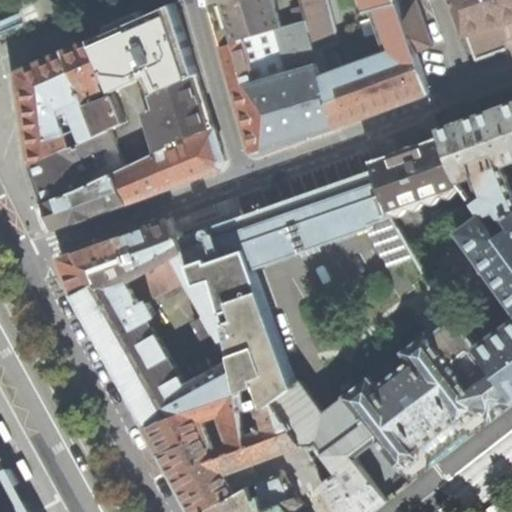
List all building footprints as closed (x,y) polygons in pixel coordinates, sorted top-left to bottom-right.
[(214,24),(221,48),(244,42),(245,38),(283,27),(275,0),(222,0),(209,4),(214,24)] [(300,0),(306,21),(307,21),(309,31),(314,50),(323,47),(339,42),(327,0),(300,0)] [(364,0),(368,12),(373,11),(386,49),(387,48),(388,51),(329,72),(322,75),(337,126),(359,118),(430,93),(416,53),(414,45),(415,45),(401,5),(401,3),(400,3),(398,0),(364,0)] [(414,45),(416,53),(435,46),(418,0),(413,0),(401,5),(415,45),(414,45)] [(511,0),(454,0),(466,35),(511,18),(511,0)] [(146,113),(158,152),(167,148),(172,145),(172,142),(215,127),(209,104),(204,88),(190,45),(175,3),(130,23),(92,40),(109,78),(116,95),(148,79),(157,109),(146,113)] [(228,74),(250,153),(272,146),(306,136),(337,126),(322,75),(321,75),(314,50),(309,31),(307,21),(306,21),(283,27),(245,38),(244,42),(221,48),(228,74)] [(77,46),(65,51),(82,91),(100,134),(110,129),(127,122),(116,95),(95,103),(93,98),(94,95),(107,90),(103,81),(109,78),(92,40),(77,46)] [(331,70),(323,47),(314,50),(321,75),(322,75),(329,72),(329,70),(331,70)] [(25,122),(31,164),(70,147),(100,134),(82,91),(65,51),(39,63),(17,73),(25,122)] [(511,103),(476,117),(439,130),(441,136),(460,180),(476,176),(482,194),(474,199),(476,202),(485,215),(493,228),(498,224),(507,218),(511,214),(511,186),(503,166),(511,162),(511,103)] [(226,161),(215,127),(172,142),(172,145),(167,148),(172,160),(162,164),(158,152),(127,166),(116,171),(114,173),(129,202),(177,185),(223,169),(226,161)] [(116,171),(127,166),(110,129),(100,134),(70,147),(31,164),(38,186),(44,202),(84,187),(80,175),(104,164),(103,160),(110,157),(116,171)] [(393,153),(372,161),(375,168),(392,214),(394,213),(403,215),(409,207),(420,209),(426,201),(436,203),(443,195),(454,197),(461,189),(460,189),(465,187),(460,180),(441,136),(413,146),(406,147),(400,150),(393,153)] [(197,232),(181,238),(197,284),(213,279),(227,325),(240,393),(244,411),(258,407),(270,406),(277,401),(277,400),(297,386),(255,269),(367,230),(368,229),(368,226),(390,218),(392,217),(392,214),(375,169),(245,215),(242,209),(232,213),(195,226),(197,232)] [(50,219),(53,230),(91,216),(129,202),(114,173),(84,187),(44,202),(50,219)] [(190,213),(195,226),(232,213),(242,209),(238,197),(215,205),(214,204),(213,205),(215,212),(194,219),(192,212),(190,213)] [(511,214),(507,218),(511,224),(511,228),(500,236),(511,253),(511,214)] [(511,253),(500,236),(498,234),(502,231),(498,224),(493,228),(485,215),(462,231),(511,301),(511,322),(478,347),(511,395),(511,253)] [(413,260),(390,218),(368,226),(368,229),(367,230),(390,269),(413,260)] [(116,286),(111,278),(96,285),(76,295),(116,368),(149,424),(240,393),(227,325),(213,279),(197,284),(181,238),(179,233),(177,234),(171,219),(148,227),(126,235),(131,248),(136,247),(140,257),(129,262),(120,265),(121,266),(125,273),(119,275),(123,283),(116,286)] [(69,275),(76,295),(96,285),(111,278),(116,276),(113,270),(121,266),(120,265),(129,262),(125,251),(131,248),(126,235),(98,245),(63,258),(69,275)] [(330,469),(334,474),(357,457),(378,440),(397,465),(399,465),(409,479),(417,479),(465,442),(511,406),(511,395),(478,347),(456,316),(432,335),(429,332),(403,351),(410,361),(378,385),(371,376),(345,396),(346,398),(326,414),(303,382),(297,386),(277,400),(277,401),(309,451),(316,445),(317,446),(318,450),(322,454),(328,455),(336,465),(330,469)] [(184,490),(196,511),(203,511),(252,485),(259,481),(263,496),(265,505),(299,495),(323,482),(316,462),(309,451),(277,401),(270,406),(258,407),(244,411),(240,393),(149,424),(161,449),(184,490)] [(357,457),(334,474),(324,483),(341,511),(373,511),(383,505),(390,499),(357,457)] [(0,511),(28,511),(0,460),(0,511)] [(40,490),(44,488),(35,471),(28,475),(35,488),(37,492),(40,490)] [(252,485),(203,511),(293,511),(304,503),(299,495),(265,505),(263,496),(257,498),(252,485)] [(57,511),(51,500),(43,503),(48,511),(57,511)]
